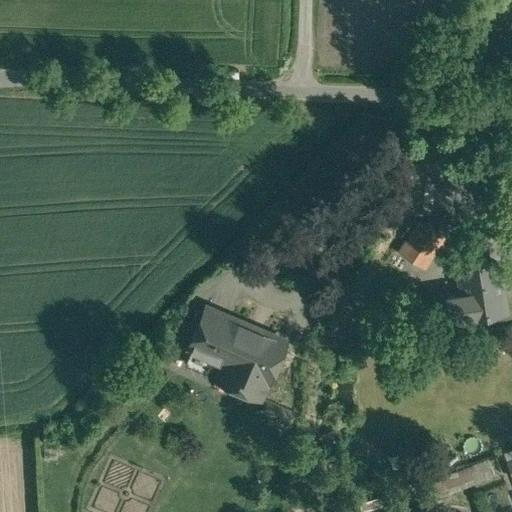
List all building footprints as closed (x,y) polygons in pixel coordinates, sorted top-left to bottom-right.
[(434,156),(453,156),(453,134),(434,134),(434,156)] [(420,222),(401,250),(424,266),(443,237),(420,222)] [(498,261),(459,267),(461,281),(466,280),(468,293),(448,296),(451,319),(505,311),(498,261)] [(207,306),(189,347),(224,362),(217,380),(260,398),(285,339),(207,306)] [(489,460),(470,468),(474,478),(476,483),(495,475),(489,460)] [(470,468),(434,482),(438,493),(474,478),(470,468)] [(434,482),(392,499),(397,511),(404,511),(440,498),(438,493),(434,482)]
